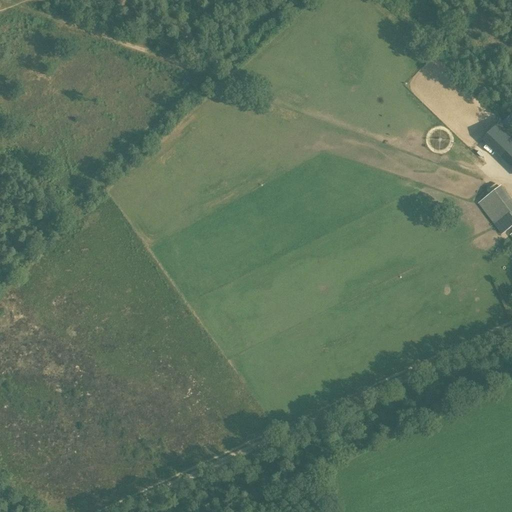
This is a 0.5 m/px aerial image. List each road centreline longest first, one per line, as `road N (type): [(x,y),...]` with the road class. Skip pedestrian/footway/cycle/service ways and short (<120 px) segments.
road 1 (track): [(511,325),(110,511)]
road 2 (track): [(217,78),(511,186)]
road 3 (track): [(0,2),(217,78)]
